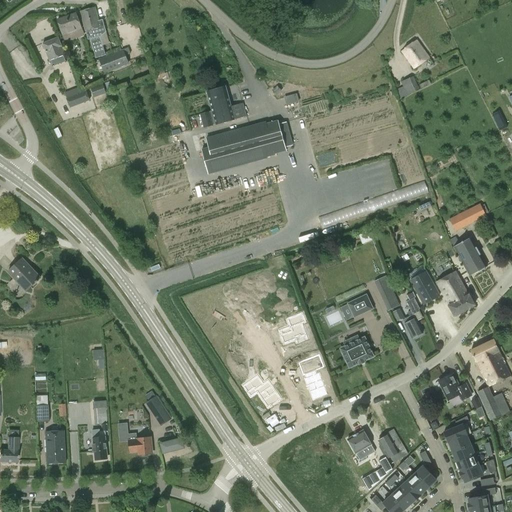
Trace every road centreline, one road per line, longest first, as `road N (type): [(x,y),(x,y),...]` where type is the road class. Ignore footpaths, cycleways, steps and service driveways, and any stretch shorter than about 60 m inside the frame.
road 1 (tertiary): [(244,461),(128,290),(66,216),(17,178)]
road 2 (residential): [(202,0),(256,46),(300,63),(349,53),(390,0)]
road 3 (residential): [(211,502),(155,486),(0,490)]
road 4 (residential): [(400,381),(444,358),(511,280)]
